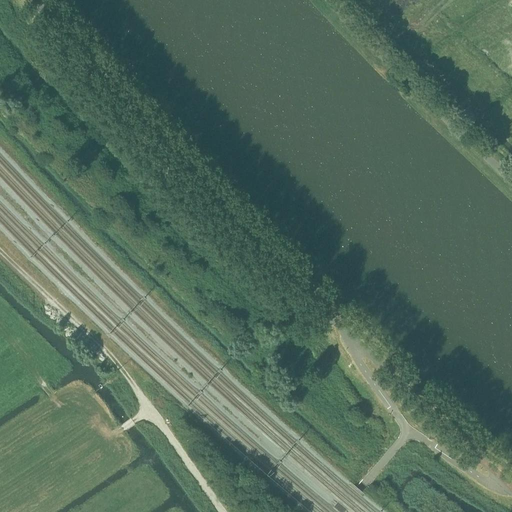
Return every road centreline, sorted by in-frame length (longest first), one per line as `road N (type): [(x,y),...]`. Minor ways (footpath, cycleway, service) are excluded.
road 1 (unclassified): [(34,0),(188,176),(339,326)]
road 2 (track): [(223,511),(112,358),(0,250)]
road 3 (unclassified): [(511,183),(330,0)]
road 4 (unclassified): [(511,487),(339,326)]
road 5 (unclassified): [(409,432),(339,326)]
road 6 (unclassified): [(511,494),(409,432)]
